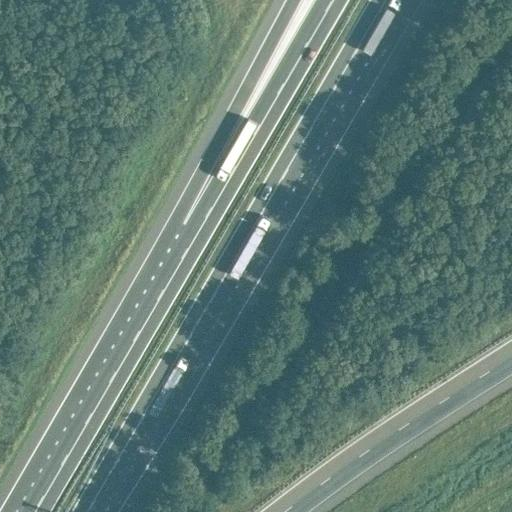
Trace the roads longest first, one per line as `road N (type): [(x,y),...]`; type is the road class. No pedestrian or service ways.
road 1 (motorway): [(89,511),(388,0)]
road 2 (motorway): [(196,233),(34,511)]
road 3 (motorway): [(285,511),(511,356)]
road 4 (motorway): [(331,0),(196,233)]
road 5 (motorway): [(302,0),(196,233)]
road 6 (track): [(399,511),(511,438)]
